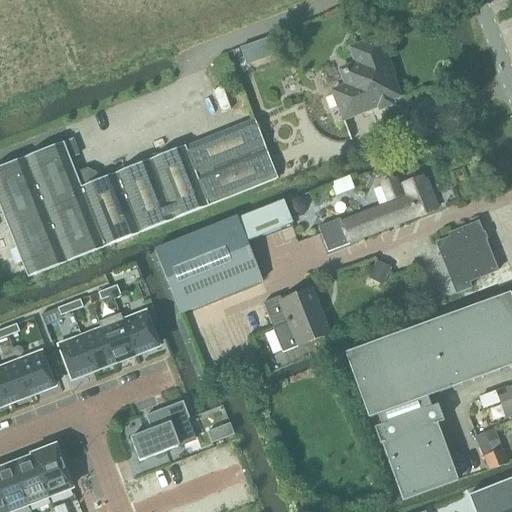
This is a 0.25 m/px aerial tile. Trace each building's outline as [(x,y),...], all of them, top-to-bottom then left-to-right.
[(342,122),(367,112),(401,99),(393,77),(378,38),(348,50),(354,64),(338,70),(344,86),(330,91),(342,122)] [(254,45),(242,49),(249,70),(279,60),(274,46),(256,52),(254,45)] [(0,205),(29,278),(278,180),(254,120),(81,189),(64,144),(0,169),(0,205)] [(387,204),(339,222),(339,221),(319,228),(328,252),(348,244),(416,218),(417,219),(436,212),(422,177),(400,186),(397,179),(380,185),(387,204)] [(157,257),(181,315),(263,282),(247,243),(292,225),(283,202),(239,220),(238,218),(155,251),(157,257)] [(456,295),(471,288),(469,283),(498,272),(479,224),(448,236),(449,239),(436,244),(456,295)] [(371,275),(386,282),(392,268),(377,261),(371,275)] [(111,289),(108,290),(110,298),(113,297),(114,300),(121,298),(117,287),(111,289)] [(108,290),(98,294),(101,301),(110,298),(108,290)] [(264,304),(274,330),(283,353),(297,348),(298,349),(330,336),(312,291),(282,303),(280,298),(264,304)] [(428,398),(511,367),(511,298),(511,296),(348,357),(381,447),(382,446),(403,503),(459,482),(438,425),(444,423),(438,406),(432,408),(428,398)] [(80,301),(69,305),(72,312),(83,308),(80,301)] [(69,305),(58,309),(61,316),(72,312),(69,305)] [(145,312),(123,320),(138,357),(160,349),(145,312)] [(120,315),(99,323),(101,329),(116,366),(138,357),(123,320),(122,321),(120,315)] [(17,325),(6,329),(8,337),(19,332),(17,325)] [(6,329),(0,331),(0,339),(8,337),(6,329)] [(101,329),(79,337),(94,375),(116,366),(101,329)] [(79,337),(57,346),(72,383),(94,375),(79,337)] [(42,351),(21,359),(36,397),(57,389),(42,351)] [(21,359),(0,367),(15,405),(36,397),(21,359)] [(0,367),(0,410),(15,405),(0,367)] [(511,417),(511,386),(480,398),(484,409),(500,403),(506,419),(511,417)] [(151,431),(131,439),(140,462),(180,447),(171,424),(189,417),(183,403),(146,417),(151,431)] [(490,472),(508,465),(494,431),(476,438),(490,472)] [(56,445),(35,453),(52,498),(74,490),(56,445)] [(30,457),(14,463),(31,507),(52,498),(35,453),(30,455),(30,457)] [(14,463),(0,468),(0,491),(8,511),(17,511),(31,507),(14,463)] [(511,511),(511,479),(469,496),(474,511),(511,511)] [(8,511),(0,491),(0,511),(8,511)]
